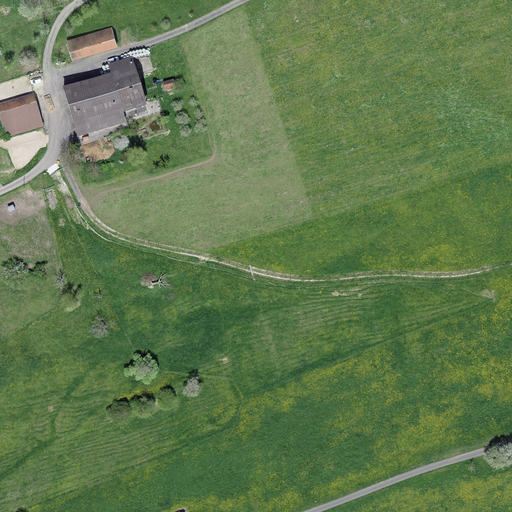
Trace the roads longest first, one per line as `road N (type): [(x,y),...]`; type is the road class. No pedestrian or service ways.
road 1 (track): [(54,151),(107,230),(267,274),(443,274),(511,261)]
road 2 (unclassified): [(0,191),(54,151),(46,57),(64,12),(81,0)]
road 3 (residential): [(308,511),(511,440)]
road 4 (track): [(48,77),(242,0)]
